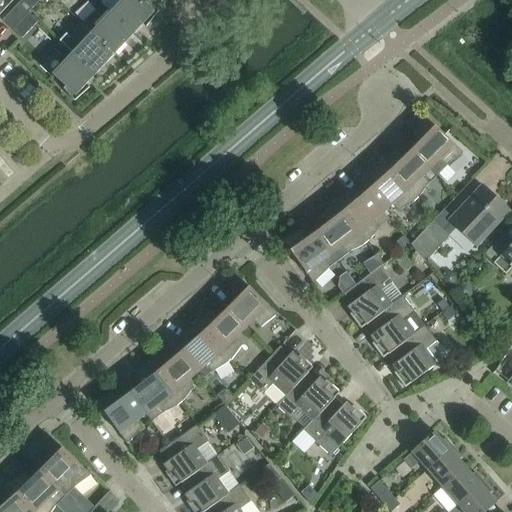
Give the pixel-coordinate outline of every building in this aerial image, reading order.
[(21,0),(2,20),(12,30),(28,12),(31,9),(21,0)] [(31,9),(39,0),(21,0),(31,9)] [(145,27),(158,11),(145,1),(143,3),(138,0),(103,0),(100,3),(110,13),(133,34),(141,24),(145,27)] [(113,54),(133,34),(110,13),(104,20),(95,10),(81,23),(113,54)] [(12,30),(21,39),(38,21),(28,12),(12,30)] [(94,74),(113,54),(81,23),(69,38),(79,46),(72,54),(94,74)] [(86,84),(94,74),(72,54),(53,74),(65,86),(63,89),(74,101),(89,87),(86,84)] [(419,141),(411,149),(430,168),(437,175),(448,164),(460,156),(463,153),(443,135),(424,117),(422,120),(415,129),(411,133),(419,141)] [(422,176),(430,168),(411,149),(403,157),(395,149),(391,153),(382,159),(380,161),(415,200),(418,198),(426,186),(428,183),(422,176)] [(415,200),(380,161),(377,164),(370,172),(366,176),(374,185),(365,192),(382,212),(391,204),(398,212),(401,209),(413,202),(415,200)] [(482,186),(449,221),(475,246),(508,211),(482,186)] [(382,212),(365,192),(356,200),(349,191),(345,194),(335,200),(333,202),(366,243),(368,241),(377,230),(380,228),(373,220),(382,212)] [(366,243),(333,202),(330,204),(322,212),(318,216),(325,225),(316,232),(332,253),(341,246),(347,254),(350,251),(363,245),(366,243)] [(410,245),(424,263),(448,237),(432,222),(410,245)] [(332,253),(316,232),(307,238),(300,229),(296,232),(285,237),(282,240),(297,261),(312,283),(315,281),(325,270),(328,268),(322,260),(332,253)] [(511,242),(503,234),(484,254),(505,274),(511,268),(511,269),(511,242)] [(375,255),(362,263),(369,273),(382,265),(375,255)] [(402,296),(414,288),(395,259),(382,268),(402,296)] [(366,325),(402,296),(380,267),(343,294),(355,310),(349,314),(360,329),(366,325)] [(233,302),(225,310),(244,329),(252,320),(259,327),(262,324),(274,316),(277,314),(257,295),(238,278),(235,281),(229,290),(225,294),(233,302)] [(443,293),(434,300),(441,309),(450,302),(443,293)] [(382,358),(413,335),(412,334),(402,321),(414,312),(402,296),(366,325),(377,339),(371,344),(382,358)] [(456,315),(450,308),(442,314),(448,322),(456,315)] [(236,337),(244,329),(225,310),(217,318),(209,309),(205,313),(196,320),(194,322),(229,361),(231,359),(240,347),(242,344),(236,337)] [(427,327),(448,357),(460,349),(439,318),(427,327)] [(229,361),(194,322),(191,324),(184,333),(180,337),(188,345),(179,353),(196,373),(205,365),(212,373),(215,370),(227,363),(229,361)] [(423,326),(412,334),(413,335),(382,358),(388,354),(399,369),(393,373),(404,388),(446,356),(423,326)] [(285,396),(307,373),(312,368),(299,355),(294,360),(279,347),(248,380),(263,394),(272,384),(285,395),(285,396)] [(187,381),(196,373),(179,353),(170,360),(163,351),(159,355),(149,361),(146,363),(179,404),(182,402),(191,391),(194,388),(187,381)] [(179,404),(146,363),(144,365),(136,373),(132,376),(139,386),(130,392),(146,414),(145,414),(151,422),(164,412),(177,406),(179,404)] [(326,380),(324,382),(321,386),(307,373),(285,396),(285,395),(275,405),(290,419),(299,409),(312,420),(312,421),(334,398),(339,393),(326,380)] [(146,414),(130,392),(121,399),(114,390),(109,393),(99,398),(96,400),(111,421),(126,444),(129,442),(139,431),(142,429),(136,421),(145,414),(146,414)] [(353,405),(351,407),(348,411),(334,398),(312,421),(312,420),(302,430),(330,456),(366,418),(353,405)] [(217,425),(228,440),(247,426),(237,411),(217,425)] [(175,487),(181,483),(207,465),(218,457),(196,425),(159,452),(170,468),(164,472),(175,487)] [(427,470),(453,448),(444,438),(441,441),(434,433),(403,459),(411,469),(419,462),(427,470)] [(39,471),(58,490),(64,497),(75,486),(87,477),(90,475),(70,456),(52,438),(49,442),(42,451),(39,455),(47,463),(39,471)] [(246,438),(236,445),(243,456),(253,449),(246,438)] [(442,488),(465,467),(458,460),(461,458),(453,448),(427,470),(442,488)] [(203,511),(239,487),(218,457),(207,465),(181,483),(191,498),(185,502),(192,511),(203,511)] [(259,471),(271,486),(280,478),(269,464),(259,471)] [(448,511),(457,505),(483,482),(474,472),(471,475),(465,467),(442,488),(433,496),(446,511),(448,511)] [(49,498),(58,490),(39,471),(31,479),(23,471),(19,474),(9,481),(7,483),(33,511),(50,511),(53,508),(56,505),(49,498)] [(369,489),(385,507),(394,499),(378,481),(369,489)] [(491,492),(483,482),(457,505),(462,511),(483,511),(495,502),(488,494),(491,492)] [(33,511),(7,483),(5,485),(0,490),(0,505),(1,506),(0,507),(0,511),(33,511)] [(300,493),(310,504),(316,495),(309,485),(300,493)] [(257,511),(250,502),(239,487),(203,511),(257,511)] [(253,501),(258,511),(268,511),(273,510),(264,494),(253,501)] [(390,511),(399,505),(394,499),(385,507),(389,511),(390,511)]
